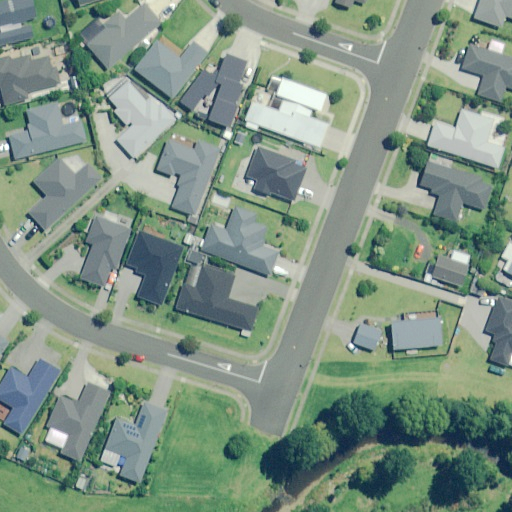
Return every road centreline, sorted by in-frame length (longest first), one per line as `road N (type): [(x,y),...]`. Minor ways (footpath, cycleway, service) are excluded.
road 1 (residential): [(398,71),(279,389)]
road 2 (residential): [(0,260),(23,288),(81,325),(279,389)]
road 3 (residential): [(226,0),(398,71)]
